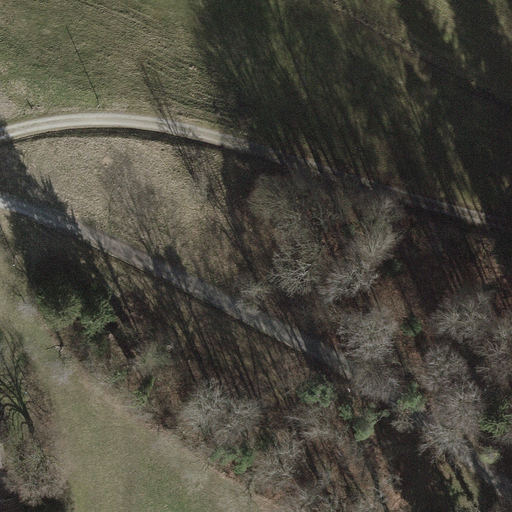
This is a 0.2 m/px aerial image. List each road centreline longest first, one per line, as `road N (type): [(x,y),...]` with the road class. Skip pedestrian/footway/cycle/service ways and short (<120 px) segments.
road 1 (track): [(0,204),(90,238),(279,332),(449,435),(511,483)]
road 2 (track): [(511,210),(384,189),(127,121),(0,137)]
